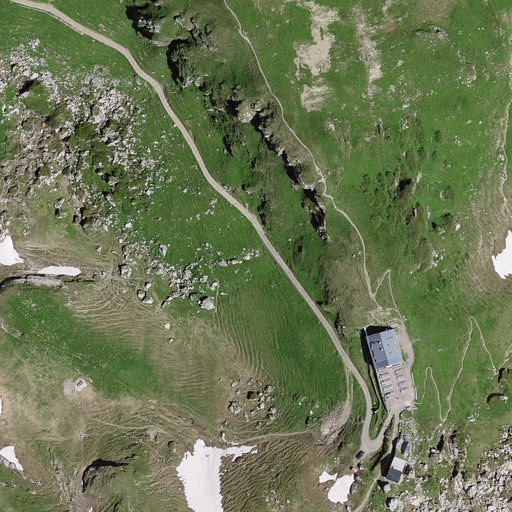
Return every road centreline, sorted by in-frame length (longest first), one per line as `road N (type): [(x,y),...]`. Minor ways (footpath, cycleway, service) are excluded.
road 1 (track): [(17,0),(110,43),(156,87),(205,172),(255,222),(348,363)]
road 2 (track): [(348,363),(369,400),(366,444),(378,443),(401,406)]
